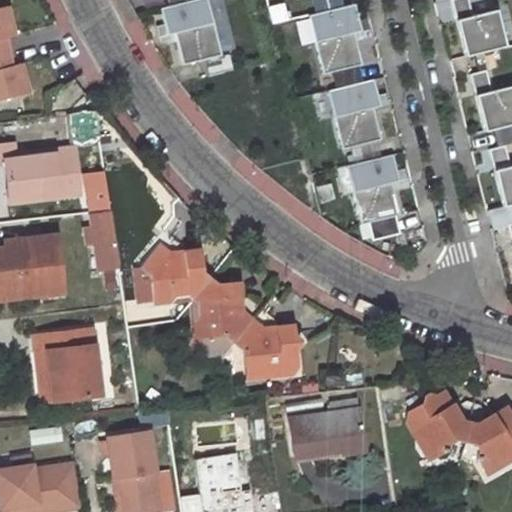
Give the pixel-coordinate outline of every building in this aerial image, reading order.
[(218,55),(204,0),(191,0),(189,1),(169,6),(158,8),(162,24),(165,35),(173,33),(180,65),(202,60),(218,55)] [(340,7),(337,0),(317,0),(320,12),(340,7)] [(471,16),(466,0),(449,0),(454,20),(471,16)] [(360,64),(352,32),(360,31),(357,20),(353,4),(340,7),(320,12),(307,16),(322,74),(360,64)] [(0,7),(0,52),(6,51),(3,38),(13,35),(5,6),(0,7)] [(504,46),(495,10),(471,16),(454,20),(464,56),(472,54),(497,48),(504,46)] [(368,29),(365,18),(357,20),(360,31),(368,29)] [(165,35),(162,24),(155,27),(157,37),(165,35)] [(501,66),(497,48),(472,54),(477,72),(484,70),(501,66)] [(0,99),(27,92),(20,63),(10,66),(6,51),(0,52),(0,99)] [(225,72),(221,54),(218,55),(202,60),(206,76),(225,72)] [(489,91),(484,70),(477,72),(468,74),(473,95),(489,91)] [(379,140),(371,108),(379,106),(376,95),(372,79),(326,91),(341,149),(379,140)] [(511,85),(489,91),(473,95),(482,131),(491,129),(511,123),(511,85)] [(386,104),(384,93),(376,95),(379,106),(386,104)] [(70,143),(96,140),(93,112),(66,114),(70,143)] [(511,143),(511,123),(491,129),(496,147),(503,145),(511,143)] [(0,145),(0,165),(2,166),(2,162),(52,158),(52,163),(73,161),(72,150),(13,155),(12,145),(0,145)] [(508,166),(503,145),(496,147),(487,149),(492,170),(508,166)] [(398,215),(390,183),(398,181),(395,170),(391,154),(345,166),(360,224),(398,215)] [(5,202),(76,196),(73,161),(52,163),(52,158),(2,162),(2,166),(5,202)] [(511,165),(508,166),(492,170),(501,207),(510,204),(511,203),(511,165)] [(405,179),(403,168),(395,170),(398,181),(405,179)] [(95,212),(101,268),(122,266),(114,211),(95,212)] [(0,286),(33,283),(34,296),(61,294),(55,235),(28,238),(29,245),(0,248),(0,286)] [(28,238),(0,240),(0,248),(29,245),(28,238)] [(201,256),(170,259),(170,254),(157,244),(142,264),(150,271),(153,301),(165,299),(171,294),(188,291),(194,296),(196,298),(211,280),(203,273),(201,256)] [(170,259),(201,256),(201,251),(170,254),(170,259)] [(199,338),(228,335),(237,341),(254,321),(244,312),(237,312),(233,281),(214,283),(211,280),(196,298),(200,301),(202,315),(197,320),(199,338)] [(233,281),(237,312),(244,312),(240,281),(233,281)] [(33,283),(0,286),(0,299),(34,296),(33,283)] [(298,331),(264,334),(263,328),(254,321),(237,341),(243,345),(247,377),(266,375),(265,370),(301,365),(299,345),(302,341),(299,338),(298,331)] [(264,334),(298,331),(297,325),(263,328),(264,334)] [(44,351),(50,402),(97,396),(90,329),(33,335),(34,352),(44,351)] [(34,352),(40,403),(50,402),(44,351),(34,352)] [(266,375),(302,370),(301,365),(265,370),(266,375)] [(438,393),(453,426),(459,424),(443,390),(438,393)] [(453,426),(438,393),(433,395),(425,393),(422,399),(406,407),(417,433),(414,441),(421,456),(437,451),(439,443),(450,439),(460,442),(466,426),(459,424),(453,426)] [(400,410),(414,441),(417,433),(406,407),(400,410)] [(358,413),(289,421),(294,457),(362,449),(358,413)] [(476,433),(509,419),(507,413),(471,429),(476,433)] [(509,419),(476,433),(471,429),(466,426),(460,442),(465,444),(471,455),(470,462),(477,478),(493,471),(495,463),(511,456),(511,423),(509,419)] [(146,431),(105,437),(111,478),(117,477),(119,491),(121,511),(153,511),(158,511),(146,431)] [(437,451),(455,457),(460,442),(450,439),(439,443),(437,451)] [(471,455),(465,444),(460,442),(455,457),(470,462),(471,455)] [(11,466),(0,467),(0,505),(33,501),(34,511),(42,511),(65,509),(60,465),(30,468),(29,455),(10,457),(11,466)] [(493,471),(511,462),(511,456),(495,463),(493,471)] [(72,464),(60,465),(65,509),(77,508),(72,464)] [(117,477),(111,478),(113,491),(119,491),(117,477)] [(34,511),(33,501),(0,505),(0,511),(34,511)]
